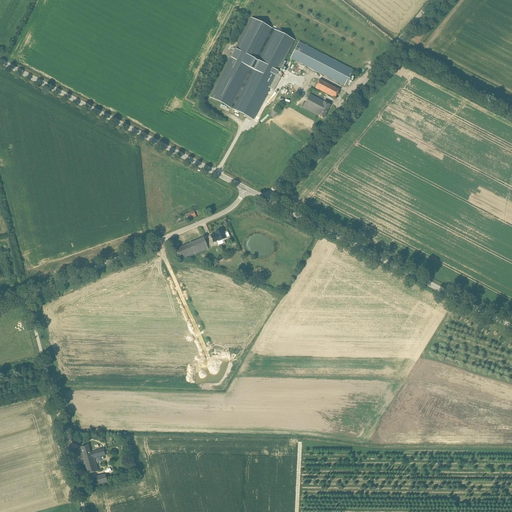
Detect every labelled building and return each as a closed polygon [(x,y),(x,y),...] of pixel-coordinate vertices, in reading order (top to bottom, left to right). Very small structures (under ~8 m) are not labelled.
[(252,18),(210,98),(253,120),(269,88),(274,90),(283,74),(278,71),(294,40),(252,18)] [(353,70),(299,42),(291,58),(344,86),(347,80),(349,81),(351,77),(349,76),(353,70)] [(317,79),(313,85),(316,86),(315,88),(335,98),(339,90),(320,79),(319,80),(317,79)] [(312,95),(310,94),(303,107),(317,115),(323,118),(330,105),(322,101),(323,100),(312,95)] [(196,216),(195,214),(194,211),(185,215),(187,220),(196,216)] [(218,240),(219,241),(229,237),(228,233),(224,234),(222,230),(215,233),(211,235),(214,242),(218,240)] [(209,250),(206,242),(204,237),(176,249),(181,260),(203,251),(204,252),(205,251),(205,252),(209,250)] [(88,445),(81,447),(88,474),(99,471),(97,464),(96,464),(94,458),(105,455),(103,449),(94,451),(94,452),(90,453),(88,445)] [(99,485),(101,484),(110,482),(108,474),(105,475),(105,474),(101,475),(96,476),(99,485)]
